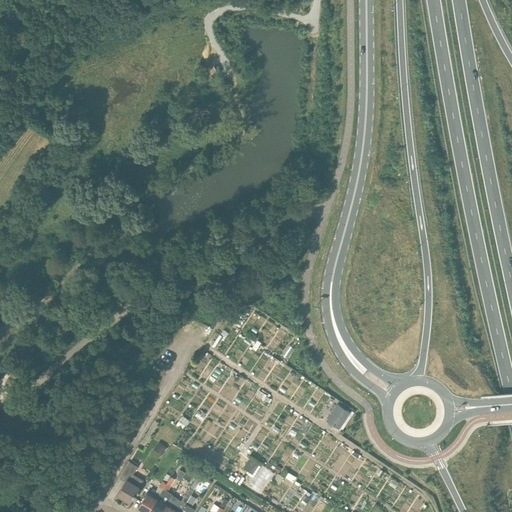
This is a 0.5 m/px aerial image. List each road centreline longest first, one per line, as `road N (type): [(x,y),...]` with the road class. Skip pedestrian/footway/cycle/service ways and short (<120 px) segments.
road 1 (trunk): [(433,0),(511,396)]
road 2 (trunk): [(399,0),(428,289),(417,381)]
road 3 (tertiary): [(354,362),(338,340),(329,299),(366,119),(366,0)]
road 4 (trunk): [(511,283),(458,0)]
road 5 (track): [(314,0),(309,130)]
